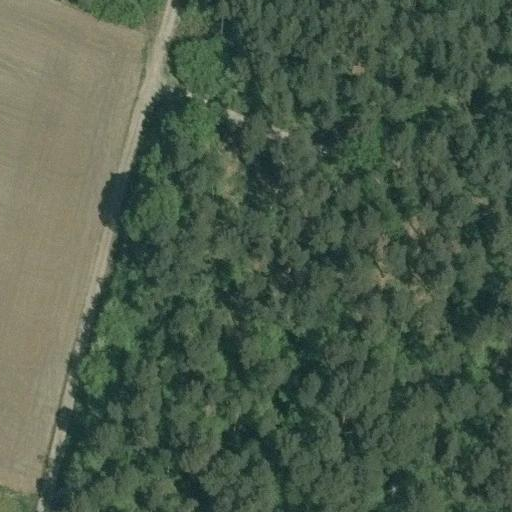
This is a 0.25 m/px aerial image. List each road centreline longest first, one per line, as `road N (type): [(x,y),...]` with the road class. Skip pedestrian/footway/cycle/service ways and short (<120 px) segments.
road 1 (track): [(165,0),(38,511)]
road 2 (track): [(145,76),(511,217)]
